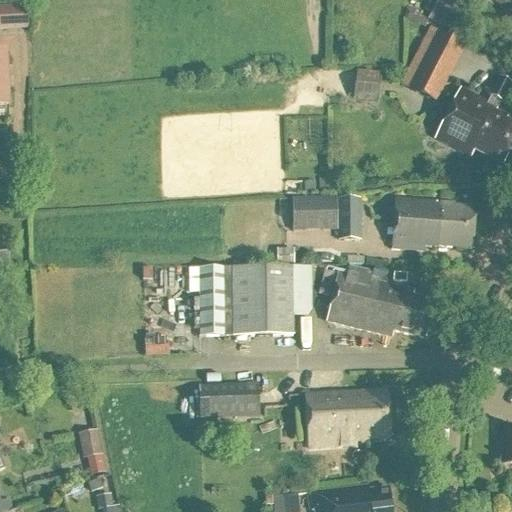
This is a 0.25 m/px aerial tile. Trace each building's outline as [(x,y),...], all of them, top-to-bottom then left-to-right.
[(428,0),(422,13),(430,16),(426,23),(448,34),(460,9),(440,0),(438,0),(437,2),(433,0),(428,0)] [(511,0),(486,0),(511,13),(511,0)] [(25,7),(0,7),(0,31),(26,30),(25,7)] [(427,60),(411,91),(439,105),(468,47),(432,29),(418,56),(427,60)] [(0,106),(8,106),(5,50),(0,50),(0,106)] [(356,73),(353,100),(378,102),(381,75),(356,73)] [(509,85),(499,80),(486,105),(459,91),(434,142),(470,160),(474,152),(502,166),(511,146),(511,126),(505,123),(506,121),(493,114),(499,103),(500,104),(509,85)] [(335,200),(291,201),(292,234),(336,233),(335,200)] [(337,201),(338,242),(360,242),(360,200),(337,201)] [(454,205),(394,201),(391,251),(424,253),(424,248),(471,251),(474,209),(454,208),(454,205)] [(276,252),(276,269),(293,269),(293,252),(276,252)] [(0,254),(0,285),(9,285),(8,254),(0,254)] [(293,269),(276,269),(200,270),(200,339),(224,339),(292,339),(292,319),(312,319),(312,283),(312,269),(293,269)] [(387,283),(390,273),(376,270),(374,280),(387,283)] [(323,274),(320,298),(329,299),(332,276),(323,274)] [(413,293),(337,275),(325,323),(391,339),(393,333),(427,342),(436,304),(412,298),(413,293)] [(199,421),(258,418),(257,386),(198,389),(199,421)] [(389,440),(386,392),(304,397),(307,450),(354,447),(354,445),(363,444),(363,442),(389,440)] [(511,433),(501,434),(501,467),(511,467),(511,433)] [(98,434),(79,437),(83,462),(103,458),(98,434)] [(99,481),(87,486),(90,495),(103,490),(99,481)] [(390,511),(388,490),(368,492),(368,488),(282,499),(283,511),(390,511)] [(98,495),(100,511),(116,511),(114,493),(98,495)] [(0,503),(0,511),(12,511),(8,501),(0,503)]
